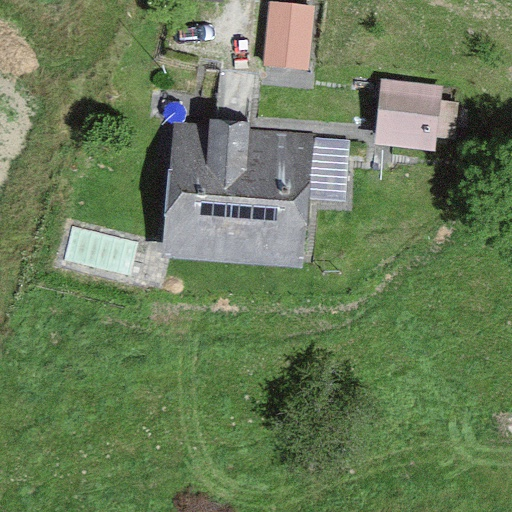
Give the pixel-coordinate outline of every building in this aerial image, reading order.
[(220,10),(219,0),(181,0),(181,10),(220,10)] [(309,15),(269,12),(263,81),(303,84),(309,15)] [(437,94),(381,88),(376,151),(431,156),(437,94)] [(303,142),(169,131),(158,262),(292,273),(303,142)] [(316,139),(314,195),(349,196),(351,140),(316,139)]
